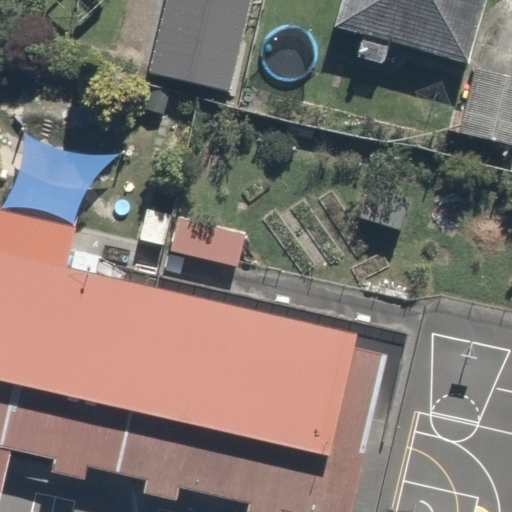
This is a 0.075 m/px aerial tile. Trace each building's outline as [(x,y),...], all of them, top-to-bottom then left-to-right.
[(255,0),(161,0),(143,71),(231,94),(255,0)] [(466,61),(484,0),(347,0),(341,25),(362,31),(356,53),(389,63),(395,40),(466,61)] [(511,161),(511,158),(511,69),(476,60),(453,146),(511,161)] [(147,208),(138,244),(238,268),(247,231),(147,208)] [(358,333),(0,255),(0,446),(13,450),(55,459),(51,473),(85,480),(87,467),(148,481),(144,493),(176,500),(179,488),(250,504),(247,511),(282,511),(283,511),(285,511),(351,511),(385,354),(354,347),(358,333)] [(0,502),(13,450),(0,446),(0,502)]
